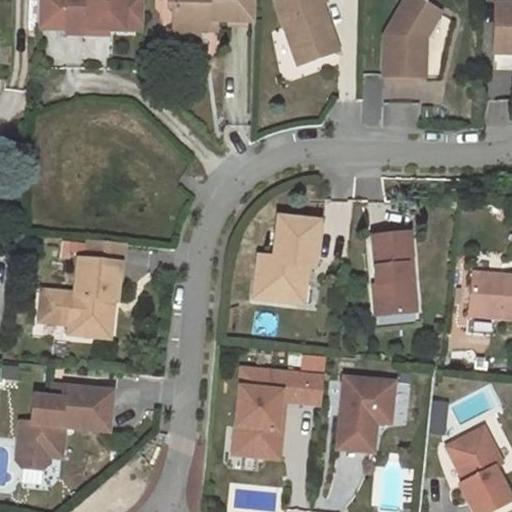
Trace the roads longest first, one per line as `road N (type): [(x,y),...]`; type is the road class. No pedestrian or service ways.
road 1 (residential): [(511,149),(305,155),(263,167),(236,186),(207,219),(194,258),(180,449),(163,511)]
road 2 (unknown): [(28,0),(20,85),(120,84),(263,167)]
